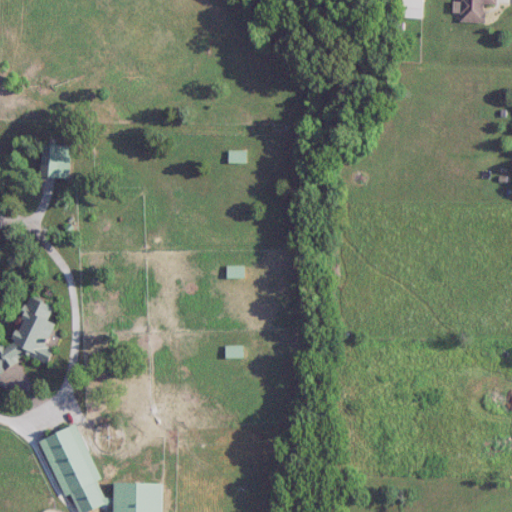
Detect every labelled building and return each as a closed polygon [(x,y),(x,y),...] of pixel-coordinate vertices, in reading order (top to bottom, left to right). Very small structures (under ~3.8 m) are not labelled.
[(422,19),(422,0),(401,0),(402,19),(422,19)] [(484,24),(485,5),(496,6),(496,0),(460,0),(460,23),(484,24)] [(70,147),(42,146),(41,178),(70,179),(70,147)] [(229,163),(246,163),(246,151),(229,151),(229,163)] [(226,279),(244,279),(244,266),(226,266),(226,279)] [(0,374),(26,357),(47,365),(52,352),(46,344),(54,325),(50,319),(54,308),(31,299),(26,302),(12,340),(0,348),(0,374)] [(243,347),(224,347),(224,359),(243,359),(243,347)] [(161,511),(162,485),(114,484),(114,498),(106,498),(100,485),(100,475),(76,425),(41,442),(74,511),(88,511),(102,506),(113,506),(113,511),(161,511)]
